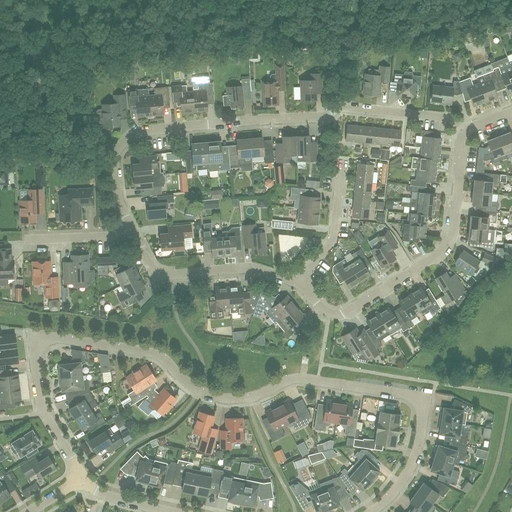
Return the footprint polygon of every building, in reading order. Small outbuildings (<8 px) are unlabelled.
[(284,90),(284,79),(283,65),(283,59),(276,59),(277,65),(275,65),(276,75),(272,75),(270,76),(270,82),(263,82),(264,105),(278,105),(277,90),(284,90)] [(511,71),(509,64),(499,68),(498,67),(492,69),(493,71),(498,84),(503,82),(507,93),(511,91),(511,71)] [(379,76),(365,75),(363,94),(378,95),(380,81),(387,82),(389,67),(380,66),(379,76)] [(496,98),(492,86),(498,84),(493,71),(481,76),(476,78),(485,102),(496,98)] [(322,94),(321,84),(321,74),(312,75),(312,81),(300,81),(301,100),(316,100),(316,94),(322,94)] [(415,94),(416,85),(419,85),(421,76),(395,74),(394,82),(397,82),(396,92),(400,98),(410,99),(415,94)] [(485,102),(476,78),(475,78),(478,84),(472,86),(469,78),(459,82),(463,94),(464,97),(468,96),(473,107),(485,102)] [(244,107),(242,92),(250,91),(249,79),(241,79),(241,86),(226,87),(227,95),(229,95),(230,107),(235,107),(235,108),(244,107)] [(463,94),(459,82),(453,81),(452,88),(432,86),(431,101),(451,103),(451,95),(456,96),(463,94)] [(207,110),(206,96),(213,96),(212,83),(197,84),(198,92),(192,92),(194,111),(207,110)] [(172,87),(173,99),(174,108),(181,107),(181,112),(194,111),(192,92),(186,93),(186,85),(172,87)] [(163,114),(162,100),(169,100),(168,87),(153,88),(154,96),(148,96),(150,115),(163,114)] [(128,91),(129,103),(130,112),(137,111),(137,116),(150,115),(148,96),(148,89),(128,91)] [(126,119),(125,108),(124,95),(116,96),(117,104),(102,105),(104,128),(120,126),(119,120),(126,119)] [(363,143),(365,127),(347,125),(345,141),(363,143)] [(381,145),(383,129),(365,127),(363,143),(381,145)] [(401,131),(383,129),(381,145),(399,147),(401,131)] [(440,138),(432,138),(432,132),(420,130),(420,136),(422,137),(422,142),(416,142),(416,147),(421,148),(439,149),(440,138)] [(511,137),(511,138),(509,132),(497,137),(505,159),(507,158),(505,154),(511,151),(511,153),(511,137)] [(297,162),(296,136),(283,137),(283,143),(276,143),(277,163),(291,162),(290,155),(296,155),(296,162),(297,162)] [(316,161),(316,147),(316,142),(308,142),(308,136),(296,136),(297,162),(302,162),(316,161)] [(505,159),(497,137),(487,141),(489,146),(484,148),(478,147),(476,165),(482,166),(483,160),(486,161),(490,159),(492,164),(505,159)] [(262,138),(249,139),(251,156),(264,155),(264,163),(273,162),(272,150),(263,151),(262,138)] [(251,156),(249,139),(236,140),(237,154),(228,154),(228,155),(230,166),(244,165),(244,157),(251,156)] [(230,170),(230,166),(228,155),(221,156),(219,142),(205,143),(208,169),(208,172),(230,170)] [(191,144),(193,170),(208,169),(205,143),(191,144)] [(438,160),(439,149),(421,148),(420,158),(430,159),(432,159),(438,160)] [(156,156),(144,157),(138,158),(139,164),(132,165),(133,177),(162,174),(157,174),(157,169),(156,156)] [(438,160),(432,159),(430,159),(420,158),(418,158),(417,165),(412,164),(411,169),(417,169),(435,171),(436,160),(438,160)] [(401,159),(390,164),(390,166),(400,167),(401,159)] [(357,163),(355,182),(371,183),(373,165),(357,163)] [(434,182),(435,171),(417,169),(416,180),(410,180),(410,185),(407,185),(430,188),(425,187),(426,181),(434,182)] [(162,175),(162,174),(133,177),(134,188),(149,187),(149,195),(161,194),(161,186),(163,186),(163,184),(164,183),(163,177),(162,176),(162,175)] [(499,187),(499,182),(505,183),(506,176),(500,175),(488,174),(487,182),(474,180),(473,191),(491,193),(491,186),(499,187)] [(370,201),(371,183),(355,182),(354,200),(370,201)] [(434,194),(429,193),(430,188),(407,185),(406,191),(412,191),(411,198),(402,197),(402,202),(433,205),(434,194)] [(320,198),(304,196),(305,189),(291,187),(289,200),(294,200),(294,202),(299,202),(299,208),(318,210),(320,198)] [(42,214),(41,202),(41,189),(27,189),(28,200),(19,200),(20,222),(35,221),(34,214),(42,214)] [(59,202),(60,221),(81,220),(80,206),(93,205),(92,189),(67,190),(68,201),(59,202)] [(490,202),(491,193),(473,191),(472,204),(485,205),(484,211),(496,212),(497,202),(490,202)] [(166,208),(166,203),(173,202),(173,195),(157,196),(157,203),(149,204),(149,209),(147,209),(148,219),(165,218),(164,208),(166,208)] [(215,218),(214,210),(222,209),(220,200),(199,203),(201,220),(215,218)] [(368,219),(370,201),(354,200),(352,218),(368,219)] [(432,216),(433,205),(402,202),(401,207),(408,208),(408,213),(414,214),(426,216),(426,215),(432,216)] [(317,224),(318,210),(299,208),(297,222),(317,224)] [(495,223),(496,212),(484,211),(483,217),(470,216),(469,229),(487,231),(488,222),(495,223)] [(425,226),(426,216),(414,214),(408,213),(407,220),(401,220),(400,224),(402,224),(425,226)] [(271,220),(271,227),(292,230),(292,222),(271,220)] [(242,226),(243,240),(244,248),(251,248),(251,253),(265,252),(263,232),(255,233),(254,224),(242,226)] [(424,237),(425,226),(402,224),(401,235),(402,235),(401,241),(403,241),(403,243),(405,247),(409,245),(409,242),(417,243),(418,237),(424,237)] [(183,249),(182,238),(191,237),(190,225),(168,227),(168,233),(159,234),(161,250),(175,249),(175,250),(183,249)] [(218,256),(224,256),(222,234),(216,234),(215,231),(211,231),(211,225),(201,226),(203,250),(211,250),(212,257),(213,259),(219,258),(218,256)] [(235,255),(234,241),(240,241),(239,227),(231,228),(228,231),(222,231),(222,234),(224,256),(229,255),(229,257),(235,257),(235,255)] [(485,242),(487,231),(469,229),(468,240),(481,241),(480,247),(492,248),(493,242),(485,242)] [(361,230),(355,234),(361,244),(367,239),(361,230)] [(397,249),(392,241),(386,231),(377,237),(372,242),(371,243),(371,246),(372,248),(373,249),(370,251),(381,268),(395,259),(391,253),(397,249)] [(0,277),(13,277),(13,261),(10,261),(10,248),(0,248),(0,277)] [(358,282),(370,276),(363,264),(367,261),(360,249),(350,255),(353,259),(346,262),(358,282)] [(471,274),(472,272),(474,273),(476,273),(479,269),(478,267),(476,265),(479,262),(462,251),(454,263),(471,274)] [(495,258),(483,253),(481,261),(492,265),(495,258)] [(71,256),(71,261),(63,262),(64,283),(69,283),(74,288),(84,288),(93,279),(93,272),(91,270),(88,270),(87,255),(71,256)] [(441,264),(448,259),(445,255),(438,260),(441,264)] [(117,257),(97,257),(97,268),(117,267),(117,257)] [(32,262),(33,284),(45,284),(46,297),(58,297),(57,277),(50,277),(49,261),(32,262)] [(358,282),(346,262),(341,265),(340,262),(332,266),(332,272),(336,280),(342,277),(348,288),(349,287),(352,288),(355,286),(356,283),(358,282)] [(133,266),(122,271),(119,267),(113,270),(121,286),(139,277),(133,266)] [(435,279),(445,295),(443,296),(447,303),(453,299),(457,307),(466,293),(458,280),(453,284),(445,272),(435,279)] [(143,297),(140,291),(145,289),(139,277),(121,286),(124,291),(117,294),(123,307),(143,297)] [(230,313),(228,288),(223,288),(223,286),(215,287),(215,294),(208,295),(210,318),(223,317),(223,308),(229,307),(229,313),(230,313)] [(248,292),(241,293),(241,287),(228,288),(230,313),(242,312),(243,313),(250,313),(253,314),(255,307),(259,295),(255,291),(248,292)] [(431,295),(427,298),(420,287),(409,294),(420,311),(421,314),(427,310),(430,315),(440,309),(431,295)] [(420,311),(409,294),(398,301),(404,311),(399,315),(407,328),(413,325),(410,320),(416,316),(414,314),(420,311)] [(275,321),(295,305),(287,296),(276,304),(272,299),(259,295),(255,307),(263,310),(273,323),(275,321)] [(303,316),(295,305),(275,321),(283,331),(281,333),(286,339),(296,330),(292,325),(303,316)] [(407,328),(399,315),(394,318),(388,307),(377,314),(387,331),(397,325),(402,331),(407,328)] [(389,334),(387,331),(377,314),(366,321),(372,331),(367,334),(375,347),(380,344),(378,342),(389,334)] [(379,353),(375,347),(367,334),(363,328),(357,331),(355,328),(342,336),(353,353),(355,352),(358,358),(367,360),(368,360),(379,353)] [(0,349),(14,348),(12,334),(0,336),(0,335),(0,349)] [(15,362),(14,348),(0,349),(0,370),(2,370),(4,370),(3,364),(15,362)] [(57,369),(58,378),(81,375),(80,364),(83,364),(82,357),(72,358),(72,361),(69,362),(67,364),(58,365),(59,369),(57,369)] [(101,373),(102,380),(111,379),(108,360),(99,361),(101,373)] [(127,394),(130,400),(122,405),(125,409),(148,394),(150,393),(145,386),(156,380),(147,366),(140,371),(138,368),(132,372),(133,373),(126,378),(133,390),(127,394)] [(2,370),(0,370),(0,389),(18,387),(17,375),(2,376),(2,370)] [(82,381),(81,375),(58,378),(59,387),(61,387),(61,391),(67,390),(68,398),(76,396),(88,391),(89,391),(88,380),(82,381)] [(20,400),(18,387),(0,389),(0,409),(6,408),(5,402),(20,400)] [(153,402),(148,397),(143,400),(137,407),(147,416),(152,410),(156,410),(161,415),(165,410),(167,412),(171,406),(170,405),(175,399),(164,389),(153,402)] [(96,405),(93,400),(88,391),(76,396),(80,402),(68,409),(74,419),(90,410),(96,405)] [(282,405),(277,408),(286,425),(291,422),(295,430),(308,423),(302,411),(295,414),(288,400),(281,403),(282,405)] [(336,423),(339,404),(333,403),(333,401),(326,400),(324,412),(322,414),(316,413),(314,428),(314,430),(325,432),(326,426),(327,426),(330,424),(330,422),(336,423)] [(439,421),(460,424),(464,425),(466,412),(469,413),(471,407),(459,401),(456,408),(455,409),(454,410),(443,408),(443,413),(441,412),(439,421)] [(344,405),(339,404),(336,423),(341,424),(341,426),(343,429),(345,429),(344,435),(354,436),(355,429),(356,422),(357,419),(351,418),(350,416),(352,404),(345,403),(344,405)] [(286,425),(277,408),(272,410),(271,408),(264,412),(272,426),(265,429),(272,442),(284,435),(280,427),(286,425)] [(93,415),(90,410),(74,419),(81,430),(91,423),(95,428),(105,422),(99,412),(93,415)] [(377,422),(398,425),(400,425),(401,420),(399,419),(400,413),(379,410),(377,422)] [(218,429),(211,427),(214,416),(199,412),(193,433),(200,435),(202,437),(198,450),(210,454),(218,429)] [(142,428),(145,423),(138,418),(135,422),(142,428)] [(226,430),(220,430),(221,449),(227,449),(227,442),(241,441),(241,440),(244,440),(244,434),(241,434),(241,418),(226,418),(226,430)] [(459,430),(460,424),(439,421),(438,429),(440,430),(439,434),(453,436),(452,443),(454,444),(466,446),(468,431),(459,430)] [(397,436),(398,425),(377,422),(376,432),(397,436)] [(128,429),(118,435),(116,432),(108,438),(104,432),(94,438),(92,437),(86,441),(90,448),(92,447),(95,453),(105,446),(109,452),(123,443),(133,437),(128,429)] [(12,445),(10,446),(10,448),(13,454),(15,454),(17,453),(20,457),(25,454),(27,457),(37,451),(35,447),(40,444),(31,431),(11,443),(12,445)] [(398,436),(397,436),(376,432),(375,440),(362,439),(362,440),(354,439),(352,446),(382,451),(383,444),(394,446),(394,447),(395,447),(396,441),(397,442),(398,436)] [(467,446),(466,446),(454,444),(452,450),(438,446),(438,447),(436,447),(434,451),(436,453),(434,458),(453,464),(454,458),(463,461),(467,446)] [(275,450),(281,462),(288,459),(283,446),(275,450)] [(358,459),(353,465),(373,482),(378,476),(376,475),(380,471),(369,462),(374,457),(367,450),(361,450),(358,452),(357,451),(354,455),(358,459)] [(148,485),(153,464),(145,462),(141,458),(142,457),(136,451),(126,462),(132,466),(137,468),(138,469),(135,480),(140,481),(139,483),(148,485)] [(48,457),(39,462),(35,456),(19,467),(27,479),(35,473),(39,478),(55,468),(48,457)] [(296,458),(286,464),(289,470),(299,464),(296,458)] [(451,470),(453,464),(434,458),(433,463),(430,464),(429,468),(431,470),(430,471),(444,475),(442,481),(455,486),(459,472),(451,470)] [(303,468),(309,466),(306,459),(300,461),(303,468)] [(174,477),(175,474),(177,463),(170,462),(168,468),(166,467),(167,464),(154,460),(153,464),(148,485),(156,487),(157,485),(161,486),(163,476),(165,475),(174,477)] [(194,494),(199,471),(198,475),(192,474),(193,469),(191,469),(192,463),(177,460),(177,463),(175,474),(185,476),(181,491),(194,494)] [(373,482),(353,465),(347,471),(344,468),(341,472),(342,473),(339,476),(347,488),(352,482),(363,491),(366,487),(368,488),(373,482)] [(0,502),(10,496),(6,490),(6,487),(4,484),(9,481),(1,469),(0,469),(0,502)] [(220,485),(222,475),(223,471),(212,469),(212,473),(199,470),(199,471),(194,494),(207,496),(210,483),(220,485)] [(222,475),(220,485),(218,492),(229,495),(228,501),(232,501),(232,503),(240,505),(245,480),(222,475)] [(334,491),(341,488),(344,487),(337,477),(324,482),(327,489),(321,491),(328,509),(330,508),(332,509),(336,508),(337,506),(339,505),(334,491)] [(272,496),(271,488),(270,482),(263,483),(245,480),(240,505),(249,507),(249,505),(253,506),(257,490),(264,492),(265,497),(272,496)] [(8,483),(12,492),(17,489),(13,481),(8,483)] [(328,509),(321,491),(319,487),(308,491),(297,481),(289,486),(298,501),(305,497),(310,495),(316,511),(324,511),(325,511),(326,510),(328,509)] [(511,484),(508,482),(503,491),(505,493),(506,491),(511,494),(511,484)] [(442,497),(449,488),(440,483),(434,491),(423,483),(416,493),(431,504),(438,494),(442,497)] [(424,511),(431,504),(416,493),(409,502),(420,510),(418,511),(424,511)]
